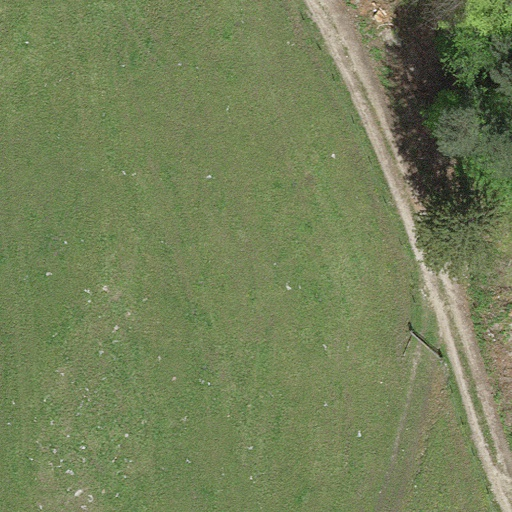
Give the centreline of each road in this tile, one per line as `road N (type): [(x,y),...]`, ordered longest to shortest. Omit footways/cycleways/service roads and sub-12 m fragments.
road 1 (track): [(511,506),(441,293),(311,0)]
road 2 (track): [(441,293),(378,511)]
